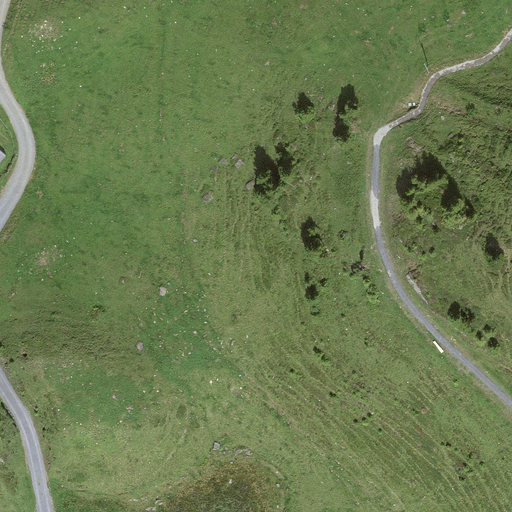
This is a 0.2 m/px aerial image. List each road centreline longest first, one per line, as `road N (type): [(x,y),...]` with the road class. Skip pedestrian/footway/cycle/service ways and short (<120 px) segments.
road 1 (track): [(511,405),(399,290),(383,256),(373,197),(377,136),(415,113),(440,74),(484,60),(511,33)]
road 2 (track): [(0,219),(28,153),(0,86)]
road 3 (track): [(45,511),(27,433),(0,381)]
